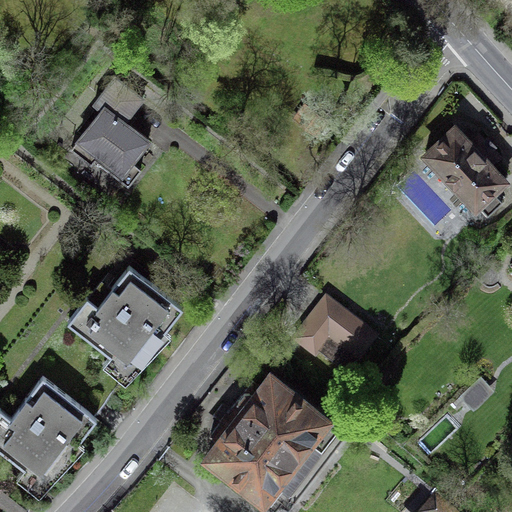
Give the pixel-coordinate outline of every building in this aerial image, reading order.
[(148,139),(125,120),(128,116),(143,97),(115,75),(93,102),(102,108),(71,148),(91,164),(95,159),(128,185),(141,168),(131,161),(148,139)] [(305,103),(294,117),(316,134),(327,121),(305,103)] [(455,125),(425,153),(443,171),(443,180),(450,187),(459,188),(476,207),(479,205),(488,215),(503,200),(494,190),(506,179),(491,163),(500,154),(490,143),(479,132),(470,141),(455,125)] [(87,294),(69,318),(114,351),(105,362),(129,379),(156,342),(185,303),(130,263),(100,304),(87,294)] [(300,326),(290,337),(314,356),(330,337),(359,360),(380,334),(327,291),(318,303),(300,326)] [(232,414),(197,459),(263,509),(333,419),(267,368),(232,414)] [(0,405),(0,442),(26,462),(18,473),(41,491),(70,452),(98,415),(43,375),(13,415),(0,405)] [(457,511),(435,494),(420,511),(457,511)]
